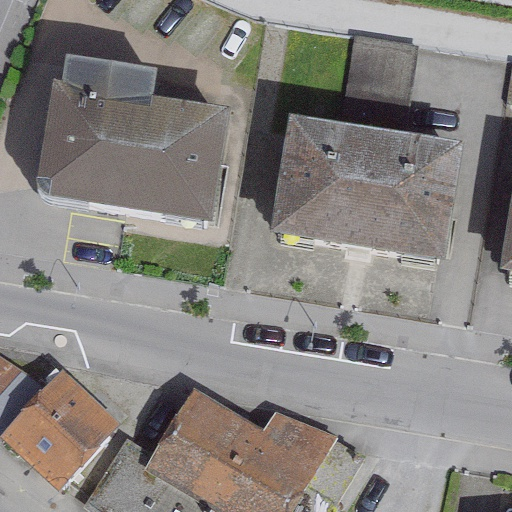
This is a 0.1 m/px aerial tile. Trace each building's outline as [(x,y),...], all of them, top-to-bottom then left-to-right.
[(417,128),(425,38),(358,32),(351,122),(417,128)] [(219,249),(235,134),(164,124),(169,87),(64,73),(44,225),(219,249)] [(460,167),(281,140),(263,266),(442,292),(460,167)] [(511,177),(494,307),(511,309),(511,177)] [(155,402),(131,443),(65,383),(45,405),(0,364),(0,447),(71,511),(337,511),(358,478),(333,464),(339,454),(273,425),(263,442),(195,402),(185,419),(155,402)]
